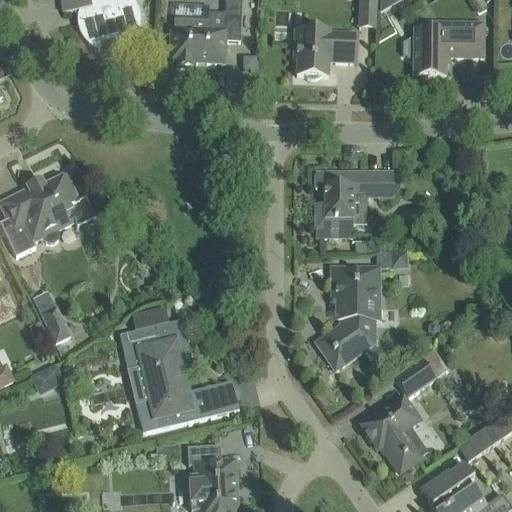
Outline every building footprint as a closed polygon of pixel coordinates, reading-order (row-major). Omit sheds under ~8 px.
[(61,0),(63,15),(79,13),(81,23),(77,24),(77,27),(78,29),(79,32),(79,34),(80,37),(81,39),(83,41),(84,43),(86,44),(88,47),(90,48),(93,50),(96,51),(98,52),(105,36),(112,36),(117,53),(119,53),(123,51),(126,49),(129,47),(132,45),(133,43),(134,42),(136,39),(138,36),(139,32),(140,30),(140,28),(141,25),(141,23),(141,20),(140,16),(139,13),(139,12),(137,9),(136,6),(130,0),(61,0)] [(241,25),(241,0),(225,0),(225,16),(209,16),(208,26),(174,24),(174,31),(171,31),(171,44),(170,64),(175,64),(174,69),(194,70),(194,65),(224,67),(225,44),(240,45),(241,25)] [(359,0),(360,11),(376,11),(376,0),(359,0)] [(379,0),(379,17),(408,0),(379,0)] [(483,61),(483,41),(484,26),(431,26),(431,34),(414,34),(414,41),(411,41),(403,46),(403,58),(411,63),(414,63),(413,79),(445,80),(445,61),(483,61)] [(294,42),(293,62),(297,62),(296,79),(303,79),(305,81),(307,82),(309,83),(312,83),(314,83),(316,83),(319,81),(320,80),(328,80),(329,63),(335,64),(335,66),(353,67),(354,47),(355,36),(330,35),(330,34),(295,32),(294,42)] [(155,34),(143,33),(142,45),(154,46),(155,34)] [(244,60),(244,72),(255,72),(255,60),(244,60)] [(393,200),(393,196),(393,176),(316,176),(316,191),(324,191),(324,218),(315,218),(315,241),(352,240),(352,201),(378,200),(393,200)] [(0,208),(7,222),(0,225),(0,228),(15,260),(35,250),(33,245),(42,241),(43,242),(46,245),(52,245),(56,243),(59,239),(59,234),(58,233),(86,219),(75,196),(66,178),(33,194),(32,193),(31,193),(30,192),(29,192),(28,192),(0,206),(0,208)] [(375,255),(375,245),(355,245),(355,254),(375,255)] [(408,255),(390,256),(391,273),(408,272),(408,255)] [(335,374),(352,363),(374,347),(374,324),(379,324),(379,272),(332,272),(332,305),(340,305),(341,329),(316,346),(335,374)] [(55,346),(70,339),(56,311),(41,318),(55,346)] [(143,437),(197,424),(216,419),(209,390),(185,396),(177,363),(191,359),(182,323),(120,338),(128,373),(139,371),(144,389),(135,391),(139,407),(136,407),(143,437)] [(448,374),(433,353),(393,381),(408,402),(436,383),(436,382),(448,374)] [(56,369),(31,381),(40,398),(64,386),(56,369)] [(400,476),(416,465),(421,462),(403,435),(418,425),(403,402),(379,418),(362,430),(368,438),(366,439),(371,446),(372,445),(378,453),(382,450),(400,476)] [(468,466),(511,435),(502,420),(458,451),(468,466)] [(177,448),(155,449),(156,462),(178,461),(177,448)] [(235,511),(233,466),(221,466),(220,449),(200,450),(187,451),(188,469),(196,469),(197,479),(189,480),(190,486),(188,486),(190,509),(191,509),(191,511),(235,511)] [(511,511),(502,498),(486,509),(469,485),(474,482),(464,467),(449,477),(448,475),(420,494),(432,511),(433,510),(434,511),(511,511)]
